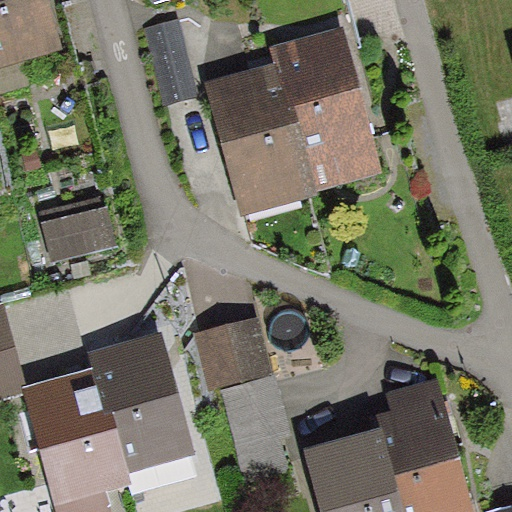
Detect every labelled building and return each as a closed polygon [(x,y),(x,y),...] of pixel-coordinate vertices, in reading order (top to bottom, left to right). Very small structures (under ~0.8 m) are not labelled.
[(0,0),(0,76),(64,58),(47,0),(0,0)] [(180,21),(145,29),(165,109),(200,100),(180,21)] [(272,52),(276,71),(291,127),(296,126),(313,192),(378,176),(342,34),(272,52)] [(315,201),(313,192),(296,126),(291,127),(276,71),(211,87),(245,219),(315,201)] [(46,225),(56,263),(120,247),(110,208),(46,225)] [(26,388),(4,305),(0,305),(0,403),(18,400),(19,389),(26,388)] [(262,322),(198,337),(212,393),(275,377),(262,322)] [(92,360),(95,371),(109,423),(113,422),(129,479),(196,460),(162,340),(92,360)] [(133,493),(129,479),(113,422),(109,423),(95,371),(23,392),(55,511),(110,511),(107,500),(133,493)] [(293,441),(278,383),(227,397),(251,486),(289,476),(281,444),(293,441)] [(374,422),(379,438),(382,435),(403,511),(469,511),(435,388),(394,400),(398,415),(374,422)] [(403,511),(382,435),(379,438),(304,459),(319,511),(403,511)]
